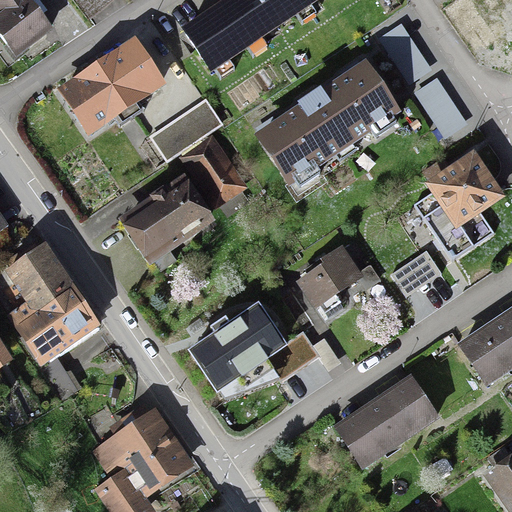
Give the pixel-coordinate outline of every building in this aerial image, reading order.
[(49,23),(30,0),(0,0),(0,37),(12,53),(49,23)] [(111,0),(71,0),(90,26),(117,7),(111,0)] [(280,30),(259,0),(232,0),(177,37),(206,79),(280,30)] [(259,0),(280,30),(324,0),(259,0)] [(383,37),(404,66),(432,47),(411,18),(383,37)] [(132,44),(55,95),(89,146),(166,95),(132,44)] [(367,70),(261,142),(291,185),(396,114),(367,70)] [(203,106),(149,143),(166,167),(222,131),(203,106)] [(214,143),(181,165),(216,216),(249,193),(214,143)] [(472,158),(423,189),(453,237),(502,206),(472,158)] [(183,183),(116,227),(144,270),(211,226),(183,183)] [(430,247),(404,263),(421,290),(447,274),(430,247)] [(26,309),(5,323),(40,374),(100,334),(44,251),(4,278),(26,309)] [(343,256),(296,287),(315,314),(361,283),(343,256)] [(254,307),(215,332),(248,384),(287,359),(254,307)] [(511,315),(456,354),(482,392),(511,371),(511,315)] [(0,377),(14,369),(0,346),(0,377)] [(409,383),(332,434),(358,473),(435,423),(409,383)] [(130,470),(150,500),(192,472),(154,416),(94,456),(111,482),(130,470)] [(511,511),(511,458),(481,479),(504,511),(511,511)] [(130,470),(111,482),(94,494),(106,511),(158,511),(150,500),(130,470)]
